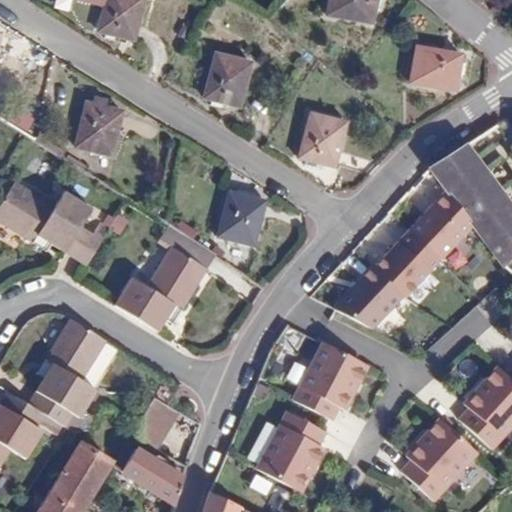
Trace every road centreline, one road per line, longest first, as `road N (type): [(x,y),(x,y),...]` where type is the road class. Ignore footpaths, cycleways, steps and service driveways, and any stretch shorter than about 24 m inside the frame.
road 1 (residential): [(0,0),(339,223)]
road 2 (residential): [(0,317),(54,295),(224,402)]
road 3 (tertiary): [(511,97),(426,145),(339,223)]
road 4 (tertiary): [(339,223),(269,311),(224,402)]
